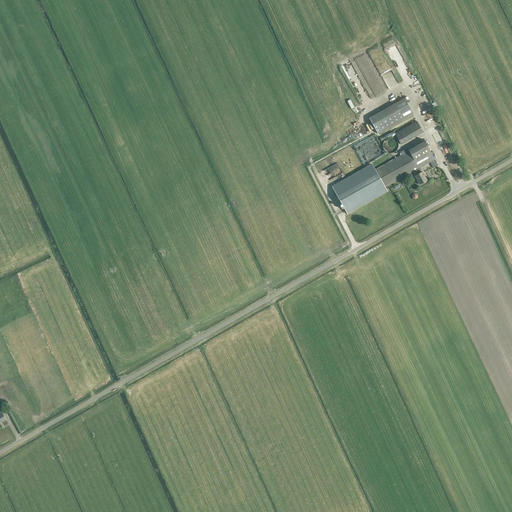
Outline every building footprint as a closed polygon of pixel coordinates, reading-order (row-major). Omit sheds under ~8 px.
[(383,115),(396,109),(392,102),(379,108),(383,115)] [(395,134),(401,144),(423,132),(417,121),(395,134)] [(437,130),(441,139),(445,137),(441,128),(437,130)] [(377,134),(354,143),(356,149),(359,148),(363,158),(367,157),(363,146),(368,144),(370,149),(375,147),(375,146),(381,143),(377,134)] [(397,142),(396,140),(394,139),(392,138),(390,138),(388,138),(386,139),(384,140),(383,142),(383,144),(383,147),(384,149),(385,151),(387,152),(389,153),(391,153),(394,152),(396,151),(397,149),(398,147),(398,144),(397,142)] [(408,151),(375,170),(372,164),(331,186),(347,214),(387,191),(385,187),(414,171),(416,175),(414,176),(419,184),(427,180),(422,171),(421,172),(419,168),(435,159),(424,141),(408,150),(408,151)] [(339,162),(326,168),(331,178),(344,172),(339,162)]
